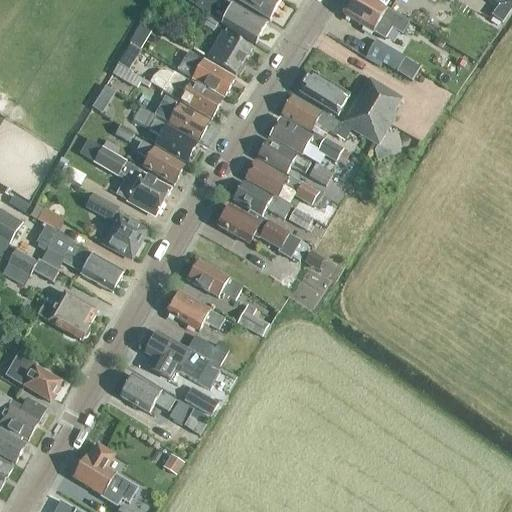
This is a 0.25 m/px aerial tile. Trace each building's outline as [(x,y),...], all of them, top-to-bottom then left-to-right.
[(181,0),(180,2),(194,11),(200,0),(181,0)] [(200,0),(194,11),(207,19),(218,26),(221,28),(255,47),(267,28),(233,8),(227,18),(216,11),(220,5),(211,0),(200,0)] [(228,0),(269,23),(270,23),(281,3),(276,0),(228,0)] [(346,16),(345,19),(374,35),(384,41),(391,29),(403,36),(410,25),(387,11),(386,13),(363,0),(355,0),(352,7),(348,8),(345,12),(346,16)] [(481,0),(489,5),(496,9),(501,0),(481,0)] [(213,33),(218,26),(207,19),(203,27),(213,33)] [(143,23),(129,46),(141,53),(154,29),(143,23)] [(237,80),(252,53),(222,36),(207,63),(237,80)] [(376,43),(367,58),(389,70),(395,73),(403,59),(397,55),(376,43)] [(124,54),(116,75),(133,82),(142,61),(124,54)] [(224,102),(227,97),(235,83),(188,56),(176,73),(193,84),(224,102)] [(172,77),(167,74),(158,75),(152,80),(149,86),(181,105),(212,123),(223,104),(173,76),(172,77)] [(349,99),(311,76),(310,78),(306,78),(301,86),(303,90),(299,96),(337,120),(349,99)] [(342,126),(350,132),(378,148),(398,117),(396,115),(402,103),(402,99),(370,79),(342,126)] [(199,145),(210,126),(165,100),(154,119),(199,145)] [(350,132),(342,126),(322,114),(321,117),(292,100),(282,119),(311,135),(315,127),(337,139),(336,140),(344,144),(350,132)] [(132,123),(144,130),(151,118),(139,111),(132,123)] [(280,122),(270,140),(302,159),(319,168),(325,158),(326,159),(326,158),(337,164),(343,153),(323,142),(314,137),(312,140),(280,122)] [(187,167),(197,148),(157,125),(151,134),(161,140),(156,149),(187,167)] [(121,128),(115,138),(129,146),(135,137),(121,128)] [(83,154),(95,161),(104,147),(91,140),(83,154)] [(107,143),(103,150),(115,157),(119,151),(107,143)] [(305,178),(310,167),(302,163),(268,143),(257,161),(286,178),(290,170),(305,178)] [(174,189),(185,170),(141,145),(135,155),(149,162),(143,171),(174,189)] [(102,151),(94,165),(118,179),(124,183),(116,197),(156,220),(159,214),(171,194),(159,187),(144,178),(145,176),(102,151)] [(245,183),(273,199),(277,201),(284,189),(296,196),(295,199),(312,208),(319,196),(302,186),(290,179),(288,183),(256,165),(245,183)] [(80,187),(86,178),(67,167),(61,176),(80,187)] [(308,180),(325,190),(333,177),(315,168),(308,180)] [(277,201),(273,199),(272,202),(244,186),(233,204),(262,220),(267,212),(284,222),(291,209),(277,201)] [(130,262),(135,252),(138,252),(141,245),(140,244),(146,234),(120,219),(123,214),(93,198),(87,210),(116,226),(104,247),(130,262)] [(58,232),(63,223),(43,212),(37,208),(31,218),(58,232)] [(230,210),(218,230),(249,248),(254,239),(279,253),(278,255),(291,262),(292,260),(299,264),(308,248),(301,244),(263,222),(249,214),(246,219),(230,210)] [(0,252),(5,255),(23,226),(0,212),(0,252)] [(295,212),(288,224),(306,234),(313,222),(295,212)] [(46,228),(35,246),(72,267),(74,263),(86,270),(81,278),(112,296),(124,275),(93,258),(81,251),(82,249),(46,228)] [(23,290),(37,265),(16,253),(2,278),(23,290)] [(317,274),(323,264),(308,256),(302,266),(317,274)] [(38,264),(32,275),(53,286),(59,275),(58,274),(38,264)] [(235,305),(243,291),(198,265),(187,284),(218,301),(221,297),(235,305)] [(97,315),(64,296),(57,308),(47,302),(37,319),(48,325),(47,325),(81,345),(83,342),(86,341),(89,336),(88,333),(90,329),(89,329),(97,315)] [(218,334),(225,323),(225,322),(210,314),(180,297),(168,317),(199,335),(204,325),(218,334)] [(264,341),(270,331),(268,329),(269,328),(257,321),(260,316),(255,313),(247,308),(237,326),(262,340),(264,341)] [(180,368),(201,380),(209,365),(189,353),(187,352),(187,353),(157,336),(145,357),(156,363),(151,372),(170,383),(175,374),(176,374),(180,368)] [(209,365),(209,366),(219,371),(229,353),(218,347),(216,350),(195,338),(189,349),(190,350),(189,353),(209,365)] [(50,405),(61,386),(35,371),(37,367),(18,356),(5,379),(50,405)] [(168,414),(175,403),(133,379),(120,401),(148,417),(154,407),(168,414)] [(211,420),(219,406),(191,391),(184,404),(211,420)] [(0,416),(3,418),(0,423),(0,428),(27,444),(45,413),(28,403),(20,416),(9,409),(11,406),(0,399),(0,416)] [(183,428),(192,411),(178,403),(169,420),(183,428)] [(0,433),(0,458),(14,467),(25,448),(0,433)] [(86,461),(74,482),(103,499),(102,502),(117,511),(119,507),(122,503),(129,507),(138,491),(116,477),(106,472),(114,458),(97,448),(88,462),(86,461)] [(176,479),(184,466),(171,458),(163,471),(176,479)] [(0,492),(12,471),(0,463),(0,492)] [(74,511),(60,503),(59,504),(60,505),(56,511),(74,511)]
